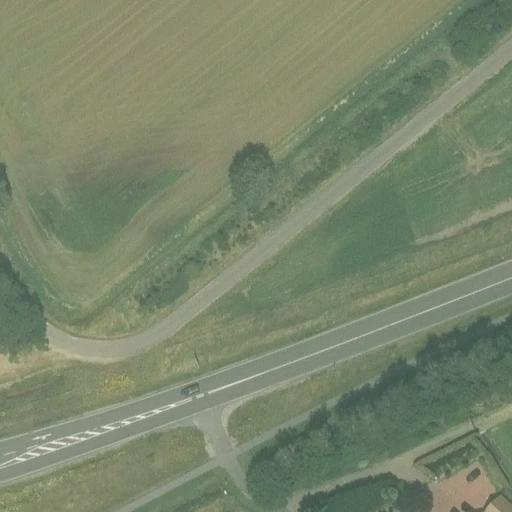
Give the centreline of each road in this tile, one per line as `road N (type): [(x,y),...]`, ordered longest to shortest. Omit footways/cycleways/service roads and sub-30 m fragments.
road 1 (track): [(511,47),(173,331),(115,363),(60,367),(35,342),(0,274)]
road 2 (primary): [(511,283),(0,463)]
